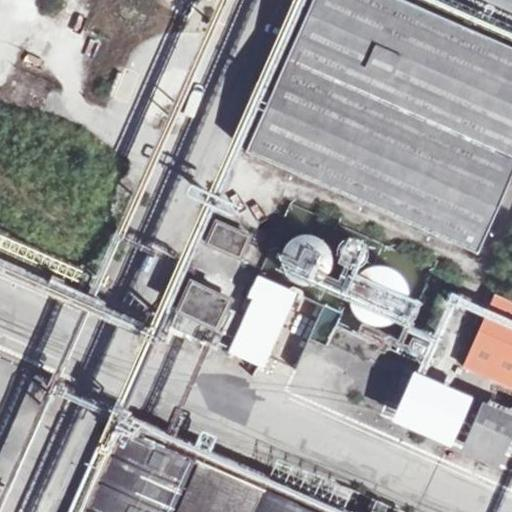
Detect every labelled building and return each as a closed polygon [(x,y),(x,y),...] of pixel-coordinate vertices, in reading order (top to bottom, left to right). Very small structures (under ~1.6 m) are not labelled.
[(511,179),(511,51),(395,0),(320,0),(250,155),(479,254),(511,179)] [(251,242),(219,228),(210,250),(241,263),(251,242)] [(284,255),(296,282),(306,278),(347,287),(364,279),(379,282),(384,292),(385,284),(414,289),(404,268),(386,264),(417,250),(353,237),(336,244),(345,264),(342,278),(322,234),(307,231),(287,240),(284,255)] [(229,352),(269,366),(299,288),(259,273),(229,352)] [(229,306),(192,290),(174,333),(217,352),(232,318),(225,315),(229,306)] [(511,304),(499,299),(470,366),(511,384),(511,304)] [(312,339),(330,343),(339,309),(322,305),(312,339)] [(473,400),(413,373),(389,422),(452,447),(473,400)] [(179,511),(205,456),(129,422),(88,511),(179,511)] [(511,441),(476,427),(462,457),(499,472),(511,442),(511,441)] [(179,511),(249,511),(263,482),(205,456),(179,511)] [(330,511),(263,482),(249,511),(330,511)] [(372,511),(387,511),(390,504),(376,500),(372,511)]
